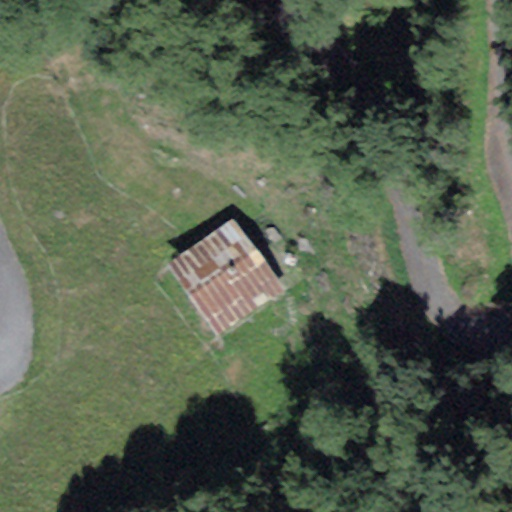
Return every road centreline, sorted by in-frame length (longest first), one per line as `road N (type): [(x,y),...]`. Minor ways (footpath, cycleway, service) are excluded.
road 1 (unclassified): [(252,0),(368,154),(435,287),(499,369),(511,371)]
road 2 (unclassified): [(511,169),(497,115),(505,0)]
